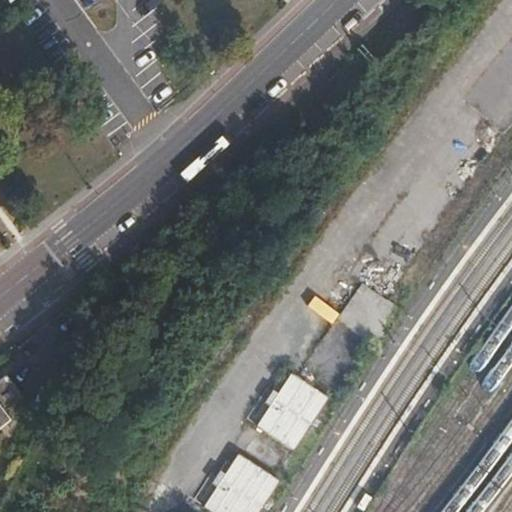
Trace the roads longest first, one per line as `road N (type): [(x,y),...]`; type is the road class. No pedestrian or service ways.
road 1 (tertiary): [(0,299),(345,0)]
road 2 (unknown): [(157,167),(27,0)]
